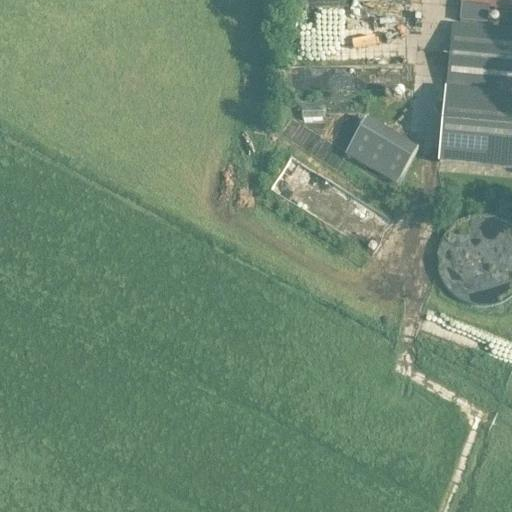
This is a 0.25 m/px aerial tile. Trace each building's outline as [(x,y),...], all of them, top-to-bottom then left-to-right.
[(511,168),(511,0),(460,0),(459,21),(486,24),(488,7),(511,9),(511,29),(451,24),(438,161),(511,168)] [(404,62),(405,31),(297,28),(297,60),(404,62)] [(287,64),(287,85),(333,84),(333,72),(317,72),(317,66),(359,65),(359,71),(362,71),(362,62),(287,64)] [(418,153),(367,122),(346,156),(397,187),(418,153)] [(371,214),(296,169),(290,179),(310,191),(302,204),(371,245),(378,233),(365,225),(371,214)] [(395,249),(404,238),(390,226),(369,250),(390,268),(401,255),(395,249)] [(511,337),(426,312),(421,331),(511,358),(511,337)]
